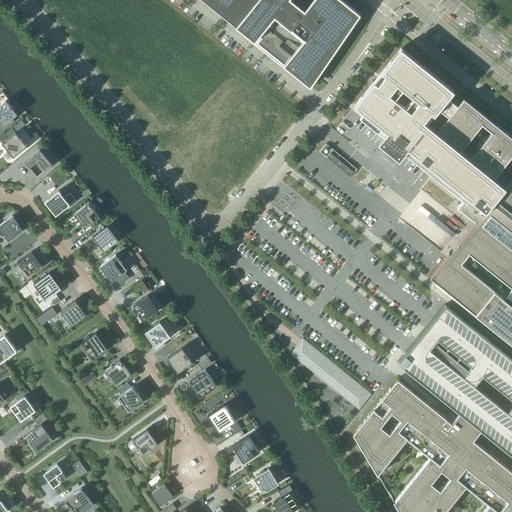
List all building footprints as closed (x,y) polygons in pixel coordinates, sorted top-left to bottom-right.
[(201,0),(254,42),(274,17),(279,21),(279,22),(278,22),(278,23),(278,24),(279,25),(279,26),(280,26),(281,26),(282,26),(283,26),(284,25),(303,41),(283,65),(310,87),(360,14),(342,0),(201,0)] [(286,44),(274,47),(273,42),(266,43),(267,51),(273,50),(276,61),(289,58),(286,44)] [(403,153),(462,200),(462,201),(461,200),(460,200),(459,200),(459,201),(458,201),(458,202),(457,203),(458,203),(458,204),(458,205),(457,207),(475,221),(474,222),(473,223),(462,237),(459,241),(457,243),(458,244),(453,250),(450,254),(449,253),(446,257),(443,260),(430,277),(443,288),(473,312),(486,323),(505,338),(511,343),(511,175),(511,176),(511,177),(504,186),(503,186),(502,187),(501,189),(494,197),(485,189),(511,155),(511,137),(463,98),(457,106),(447,98),(454,90),(401,48),(354,105),(363,113),(359,117),(383,137),(378,143),(399,159),(403,153)] [(0,121),(3,126),(8,122),(12,119),(15,115),(17,114),(14,110),(10,106),(5,100),(0,104),(0,121)] [(273,148),(294,117),(283,110),(262,140),(273,148)] [(8,139),(2,144),(5,147),(6,149),(13,158),(25,148),(27,146),(16,132),(12,128),(4,135),(8,139)] [(36,177),(52,164),(39,149),(23,162),(36,177)] [(326,157),(332,162),(335,157),(330,153),(326,157)] [(332,162),(345,172),(348,168),(335,157),(332,162)] [(348,168),(345,172),(351,177),(354,173),(348,168)] [(82,194),(85,198),(91,193),(88,189),(84,192),(82,194)] [(69,193),(64,197),(60,192),(58,190),(44,202),(45,204),(46,204),(55,216),(67,206),(68,206),(70,204),(69,204),(75,200),(76,199),(70,192),(69,193)] [(85,228),(92,222),(99,217),(88,202),(81,208),(74,214),(79,219),(79,220),(80,221),(82,224),(83,224),(85,228)] [(12,215),(0,224),(0,229),(8,240),(14,236),(23,230),(12,215)] [(93,237),(104,250),(103,251),(104,251),(118,240),(118,239),(107,226),(108,226),(107,225),(93,237)] [(17,262),(27,277),(42,266),(31,252),(17,262)] [(100,266),(112,281),(114,279),(119,286),(125,281),(120,275),(127,270),(115,255),(100,266)] [(33,284),(45,300),(61,288),(49,272),(33,284)] [(137,283),(132,287),(136,293),(141,290),(137,283)] [(135,308),(138,312),(144,320),(158,309),(148,295),(136,303),(136,304),(133,305),(135,308)] [(54,305),(60,301),(57,297),(51,301),(54,305)] [(61,310),(72,325),(86,314),(75,299),(61,310)] [(511,361),(443,306),(440,310),(397,363),(506,450),(511,442),(511,361)] [(48,321),(44,315),(38,320),(42,325),(48,321)] [(144,333),(154,347),(169,337),(159,322),(144,333)] [(93,358),(105,350),(107,348),(103,342),(100,338),(96,332),(79,343),(84,350),(86,349),(93,358)] [(0,337),(0,362),(16,350),(5,334),(0,337)] [(298,344),(290,354),(359,410),(366,400),(369,397),(372,394),(303,338),(300,342),(298,344)] [(182,347),(167,358),(177,373),(188,365),(192,363),(197,359),(187,344),(182,347)] [(105,370),(116,385),(129,375),(130,374),(123,364),(122,363),(122,362),(120,359),(112,365),(111,365),(105,370)] [(188,378),(202,371),(199,365),(185,372),(188,378)] [(10,373),(5,366),(0,369),(5,376),(10,373)] [(188,381),(199,397),(216,386),(205,369),(188,381)] [(398,379),(397,378),(396,379),(391,387),(390,387),(384,394),(383,396),(354,432),(353,433),(353,434),(355,437),(377,475),(378,474),(384,466),(389,460),(403,442),(406,438),(430,457),(397,497),(394,501),(393,501),(394,502),(395,504),(399,511),(444,511),(448,507),(465,486),(488,504),(485,509),(482,511),(511,511),(511,471),(473,439),(480,430),(481,430),(459,412),(459,413),(451,422),(435,409),(432,407),(432,406),(431,406),(420,397),(419,396),(410,389),(410,388),(399,380),(398,379)] [(115,399),(126,414),(141,403),(130,388),(115,399)] [(10,406),(21,420),(35,410),(24,395),(10,406)] [(224,404),(208,415),(219,432),(235,421),(224,404)] [(34,420),(38,425),(46,419),(42,414),(34,420)] [(141,433),(132,439),(135,444),(142,453),(143,454),(144,454),(150,449),(158,443),(147,429),(147,428),(146,429),(141,433)] [(45,429),(40,434),(38,435),(33,429),(31,431),(26,435),(27,437),(30,441),(34,447),(37,451),(47,443),(53,439),(45,429)] [(232,445),(243,462),(259,451),(249,434),(232,445)] [(67,477),(57,463),(49,469),(43,473),(53,487),(55,485),(67,477)] [(77,471),(81,476),(87,472),(83,467),(77,471)] [(253,476),(262,492),(278,482),(268,467),(253,476)] [(151,492),(160,503),(172,495),(163,483),(151,492)] [(291,491),(293,490),(289,484),(288,485),(278,491),(281,497),(278,499),(273,501),(277,508),(279,511),(291,511),(295,510),(299,508),(293,499),(290,493),(291,491)] [(65,500),(69,506),(70,506),(71,507),(70,508),(73,511),(81,511),(92,504),(81,488),(65,500)] [(0,511),(4,511),(8,510),(1,500),(1,501),(0,500),(0,511)]
